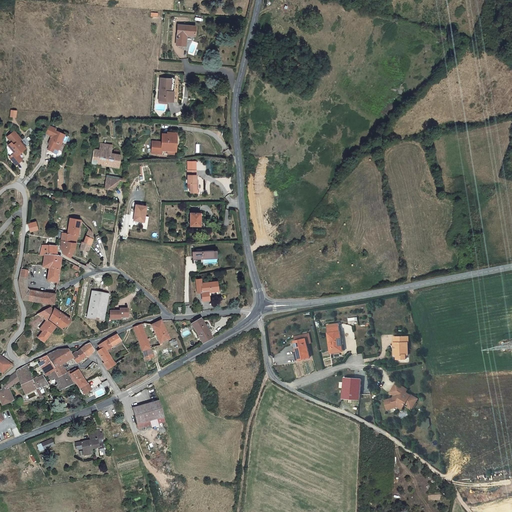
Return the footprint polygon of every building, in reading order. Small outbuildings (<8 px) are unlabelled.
[(194,26),(178,25),(176,44),(185,45),(186,35),(193,36),(194,26)] [(175,79),(161,77),(160,100),(174,101),(175,90),(171,90),(172,83),(175,83),(175,79)] [(56,128),(49,125),(45,132),(52,135),(50,142),(50,145),(49,148),(54,150),(55,148),(59,149),(65,134),(55,129),(56,128)] [(6,144),(12,152),(8,156),(15,164),(20,159),(16,154),(24,147),(17,140),(19,138),(13,130),(6,136),(10,140),(6,144)] [(164,151),(168,151),(175,152),(177,152),(178,147),(176,147),(178,136),(165,134),(164,142),(155,141),(153,153),(163,154),(164,151)] [(112,146),(101,144),(99,151),(93,151),(92,164),(97,165),(97,168),(105,169),(106,164),(119,165),(120,155),(111,154),(112,146)] [(200,169),(192,169),(191,182),(193,182),(193,192),(200,192),(201,182),(199,182),(200,169)] [(117,178),(106,179),(106,181),(105,181),(105,189),(112,191),(119,179),(117,178)] [(148,206),(138,204),(135,220),(145,222),(148,206)] [(204,214),(194,214),(194,227),(204,227),(204,214)] [(69,233),(62,233),(61,241),(76,243),(79,236),(81,220),(71,219),(69,233)] [(27,223),(30,232),(39,229),(36,220),(27,223)] [(61,241),(60,248),(63,253),(70,258),(76,243),(61,241)] [(58,257),(57,248),(43,247),(40,256),(45,257),(58,257)] [(192,253),(193,259),(203,259),(214,258),(213,252),(202,252),(202,250),(196,251),(196,252),(192,253)] [(61,258),(58,257),(45,257),(44,265),(43,266),(49,266),(49,263),(61,264),(61,258)] [(49,263),(49,266),(48,281),(58,283),(61,264),(49,263)] [(26,270),(21,270),(19,278),(27,279),(27,271),(26,270)] [(27,279),(19,278),(18,282),(22,300),(38,302),(39,292),(30,290),(28,287),(27,284),(27,279)] [(208,296),(210,296),(208,283),(201,283),(200,279),(195,280),(196,288),(200,288),(202,300),(208,300),(208,296)] [(88,317),(105,320),(110,294),(92,290),(88,317)] [(55,295),(39,292),(38,302),(54,305),(55,295)] [(42,311),(37,314),(47,322),(51,314),(52,311),(52,309),(51,308),(50,308),(48,308),(46,310),(42,311)] [(64,330),(71,320),(54,309),(50,321),(64,330)] [(112,310),(110,318),(120,320),(120,318),(128,319),(129,311),(122,310),(121,312),(112,310)] [(196,334),(202,344),(212,338),(201,319),(193,323),(198,333),(196,334)] [(169,339),(160,321),(152,323),(156,334),(154,335),(159,346),(161,345),(161,343),(169,339)] [(44,343),(56,327),(51,323),(46,330),(43,329),(38,338),(44,343)] [(142,324),(134,327),(142,351),(150,349),(142,324)] [(333,337),(332,333),(321,335),(324,355),(337,352),(335,337),(333,337)] [(103,343),(99,346),(101,349),(98,352),(104,362),(103,364),(107,370),(115,363),(104,351),(121,341),(117,335),(114,337),(109,339),(103,343)] [(403,342),(402,336),(387,337),(387,343),(389,343),(390,347),(391,347),(391,350),(387,350),(387,356),(390,357),(390,360),(400,359),(400,354),(402,354),(401,342),(403,342)] [(303,358),(300,339),(289,342),(289,349),(288,349),(290,361),(303,358)] [(86,345),(81,349),(86,355),(87,356),(89,355),(91,354),(93,352),(94,349),(89,343),(87,345),(86,345)] [(46,355),(48,358),(57,371),(57,372),(59,376),(66,373),(61,364),(72,357),(75,362),(78,364),(82,361),(87,356),(86,355),(81,349),(73,355),(68,349),(57,350),(56,351),(46,355)] [(150,349),(142,351),(145,361),(153,358),(150,349)] [(12,365),(2,357),(0,355),(0,367),(3,365),(7,369),(12,365)] [(48,358),(40,361),(41,362),(45,369),(42,371),(46,378),(53,374),(57,372),(57,371),(48,358)] [(36,389),(32,380),(26,365),(24,366),(15,372),(19,380),(26,394),(36,389)] [(71,372),(68,372),(73,383),(76,383),(79,388),(81,394),(90,390),(87,384),(78,371),(72,373),(71,372)] [(1,383),(2,389),(6,388),(7,390),(19,380),(15,372),(1,383)] [(57,372),(53,374),(55,379),(58,378),(61,383),(56,385),(60,390),(67,386),(73,383),(68,372),(66,373),(59,376),(57,372)] [(42,376),(32,380),(36,389),(39,388),(48,385),(44,379),(42,376)] [(353,402),(355,382),(338,381),(337,400),(353,402)] [(392,382),(386,388),(392,392),(387,398),(385,397),(378,399),(379,403),(385,402),(386,405),(389,405),(393,408),(396,404),(399,402),(401,404),(400,406),(404,409),(404,408),(407,404),(410,401),(404,395),(403,396),(400,393),(397,390),(399,388),(392,382)] [(0,389),(0,400),(2,406),(14,401),(13,398),(11,399),(7,390),(6,388),(2,389),(0,389)] [(132,408),(138,427),(163,421),(158,401),(132,408)] [(90,441),(75,445),(76,451),(83,449),(85,456),(93,454),(91,449),(99,447),(101,455),(105,454),(102,442),(98,443),(97,439),(103,438),(102,432),(99,433),(98,429),(87,431),(90,441)] [(51,442),(42,445),(44,451),(53,447),(51,442)]
